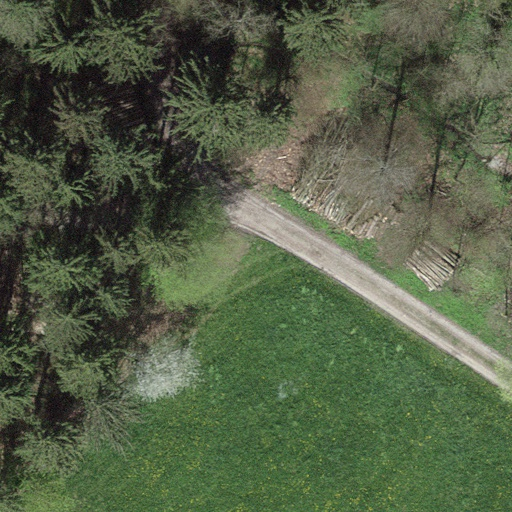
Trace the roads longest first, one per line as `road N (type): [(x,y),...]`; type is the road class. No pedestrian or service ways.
road 1 (track): [(244,208),(511,382)]
road 2 (track): [(0,218),(121,207),(244,208)]
road 3 (track): [(244,208),(194,163),(170,123),(154,79),(157,0)]
